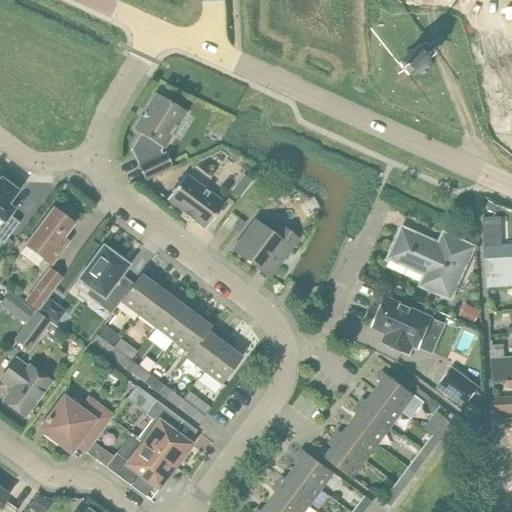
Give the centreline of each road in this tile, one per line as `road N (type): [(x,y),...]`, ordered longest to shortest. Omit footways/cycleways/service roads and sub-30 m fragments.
road 1 (unclassified): [(511,187),(203,47)]
road 2 (residential): [(285,350),(256,306),(115,200),(99,159)]
road 3 (residential): [(190,511),(278,394),(285,350)]
road 4 (residential): [(285,350),(312,350),(383,205)]
road 5 (residential): [(137,511),(94,480),(51,477),(0,441)]
road 6 (residential): [(99,159),(101,121),(156,27)]
